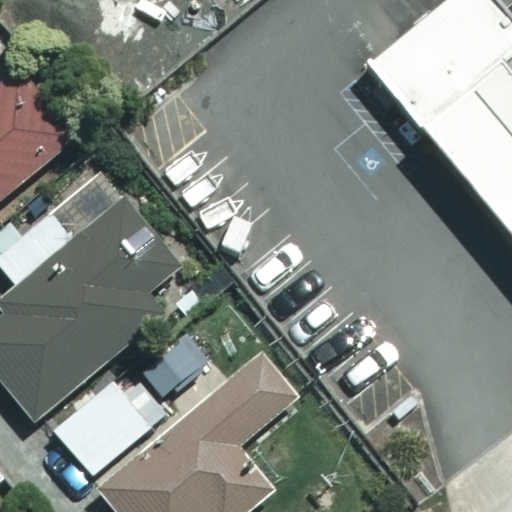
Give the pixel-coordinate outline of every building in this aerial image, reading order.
[(122,27),(95,0),(0,0),(0,28),(57,88),(122,27)] [(511,27),(489,0),(448,0),(361,72),(511,254),(511,96),(498,80),(511,68),(511,27)] [(0,197),(68,142),(0,59),(0,197)] [(177,267),(99,175),(0,258),(0,273),(17,294),(0,307),(0,392),(28,424),(156,315),(141,297),(177,267)] [(290,406),(254,362),(93,497),(105,511),(245,511),(266,495),(232,455),(290,406)] [(149,425),(110,381),(49,435),(88,479),(149,425)]
